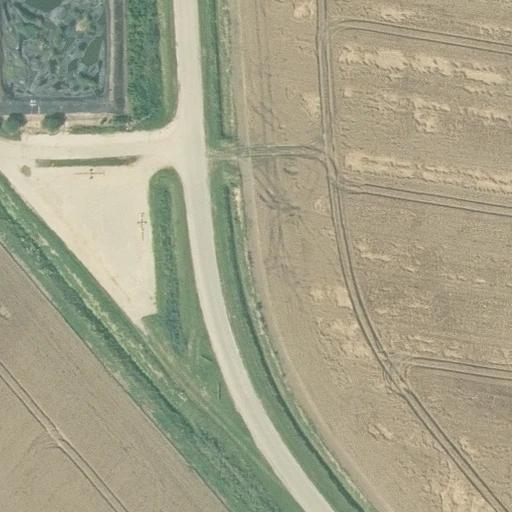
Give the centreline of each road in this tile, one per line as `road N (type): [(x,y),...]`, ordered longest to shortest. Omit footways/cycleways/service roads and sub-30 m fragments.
road 1 (unclassified): [(319,511),(289,477),(236,382),(214,319),(193,155)]
road 2 (unclassified): [(193,155),(0,160)]
road 3 (unclassified): [(193,155),(184,0)]
